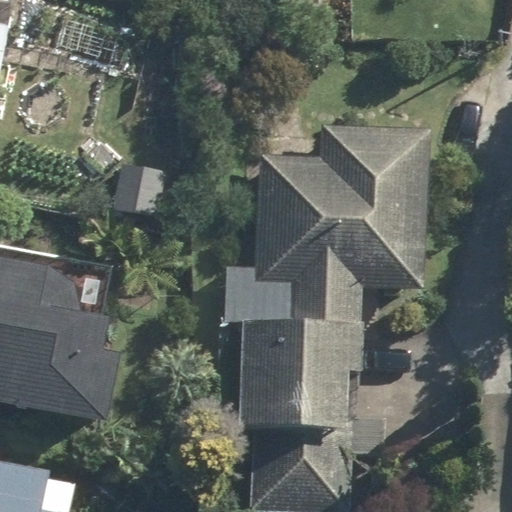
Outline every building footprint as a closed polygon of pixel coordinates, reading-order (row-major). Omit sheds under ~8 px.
[(322,0),(292,0),(292,23),(322,23),(322,0)] [(424,139),(317,133),(315,166),(258,163),(251,274),(222,272),(218,328),(235,329),(228,437),(240,438),(235,511),(342,511),(350,399),(335,398),(336,384),(349,385),(354,296),(414,300),(424,139)] [(157,173),(112,172),(111,219),(156,220),(157,173)] [(0,420),(85,439),(100,371),(84,368),(104,277),(0,254),(0,420)] [(49,511),(55,489),(0,476),(0,511),(49,511)]
